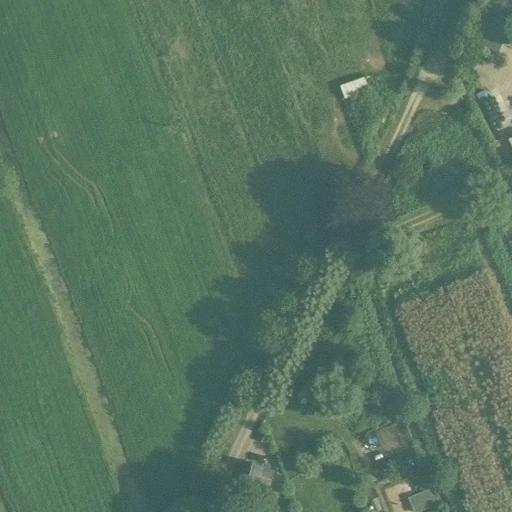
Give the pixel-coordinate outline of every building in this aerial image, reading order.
[(511,2),(505,0),(494,0),(474,47),(497,57),(511,23),(511,2)] [(365,77),(340,86),(344,99),(351,96),(351,95),(369,89),(365,77)] [(256,439),(266,444),(270,436),(260,431),(256,439)] [(243,462),(234,496),(256,502),(260,487),(270,490),(274,472),(264,469),(265,468),(243,462)] [(435,486),(408,497),(413,511),(416,511),(441,502),(435,486)]
